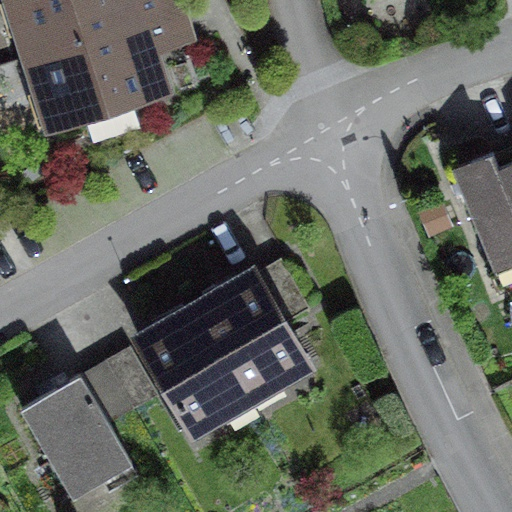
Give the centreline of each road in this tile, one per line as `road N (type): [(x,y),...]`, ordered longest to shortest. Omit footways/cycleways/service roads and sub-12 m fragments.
road 1 (residential): [(333,125),(434,379),(509,511)]
road 2 (residential): [(333,125),(0,312)]
road 3 (residential): [(511,46),(333,125)]
